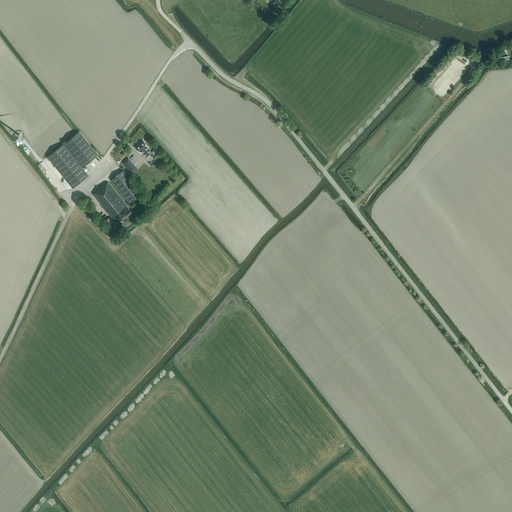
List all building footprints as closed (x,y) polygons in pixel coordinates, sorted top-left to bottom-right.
[(508,56),(500,58),(499,56),(499,55),(499,52),(490,54),(491,62),(500,60),(500,61),(509,59),(508,56)] [(73,188),(88,175),(82,168),(98,155),(79,131),(48,157),(73,188)] [(142,153),(146,157),(151,152),(148,148),(149,147),(143,141),(136,148),(141,154),(142,153)] [(130,156),(123,161),(132,171),(138,166),(130,156)] [(130,203),(142,194),(123,170),(111,180),(130,203)] [(93,194),(111,217),(109,218),(106,220),(109,224),(112,222),(111,221),(114,219),(117,223),(131,212),(126,206),(127,205),(108,182),(93,194)]
